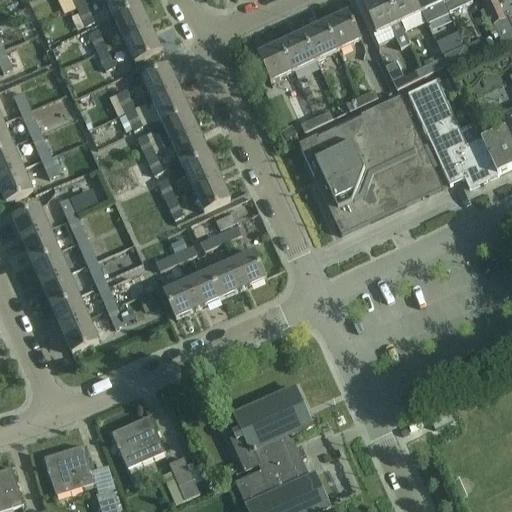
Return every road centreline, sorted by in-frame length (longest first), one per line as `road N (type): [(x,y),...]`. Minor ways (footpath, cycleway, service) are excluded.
road 1 (residential): [(55,416),(317,301)]
road 2 (residential): [(316,298),(199,42)]
road 3 (residential): [(414,511),(317,301)]
road 4 (residential): [(316,298),(511,209)]
road 5 (residential): [(55,416),(0,288)]
